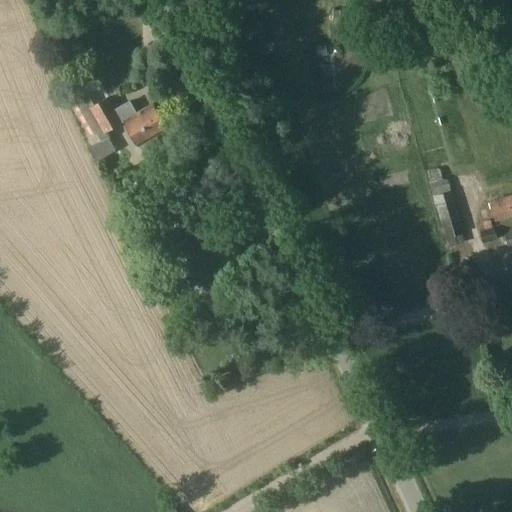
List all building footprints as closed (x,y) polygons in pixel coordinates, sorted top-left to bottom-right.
[(364,0),(436,8),(437,0),(364,0)] [(400,11),(386,9),(385,19),(399,21),(400,11)] [(86,92),(73,100),(94,135),(96,134),(101,142),(108,138),(106,134),(104,131),(122,121),(115,109),(107,96),(93,105),(86,92)] [(129,101),(115,109),(122,121),(123,122),(124,121),(145,157),(161,148),(155,137),(167,130),(152,104),(136,113),(129,101)] [(442,177),(440,168),(427,171),(429,180),(442,177)] [(169,235),(160,240),(185,289),(218,273),(177,189),(152,202),(169,235)] [(451,191),(450,192),(432,197),(445,238),(446,238),(462,233),(463,233),(451,191)] [(511,214),(511,194),(490,201),(495,219),(511,214)] [(483,243),(498,238),(494,227),(479,232),(483,243)] [(511,243),(511,231),(503,234),(506,245),(511,243)] [(462,233),(446,238),(448,247),(464,242),(462,233)] [(511,251),(493,257),(499,278),(511,274),(511,251)] [(473,259),(462,262),(460,263),(467,283),(479,278),(473,259)]
